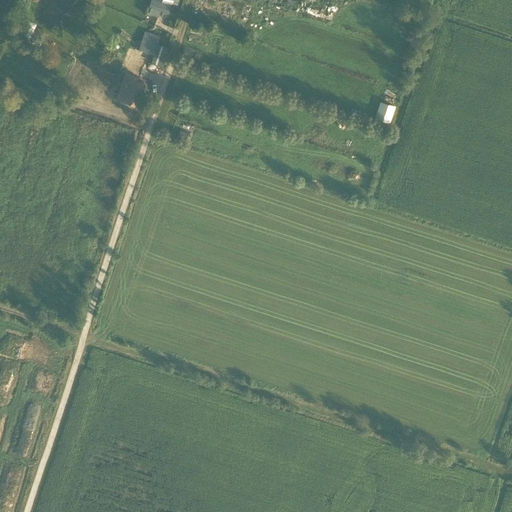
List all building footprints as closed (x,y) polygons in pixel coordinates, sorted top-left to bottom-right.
[(150,0),(148,6),(150,7),(148,14),(158,17),(160,10),(167,12),(170,3),(179,6),(180,0),(150,0)] [(128,37),(121,31),(117,35),(124,41),(128,37)] [(168,48),(144,38),(138,58),(162,67),(168,48)] [(71,67),(63,70),(66,75),(73,72),(71,67)] [(115,98),(137,106),(145,83),(137,81),(138,78),(124,73),(115,98)] [(378,110),(390,113),(392,103),(380,100),(378,110)] [(187,133),(180,130),(177,137),(185,140),(187,133)]
